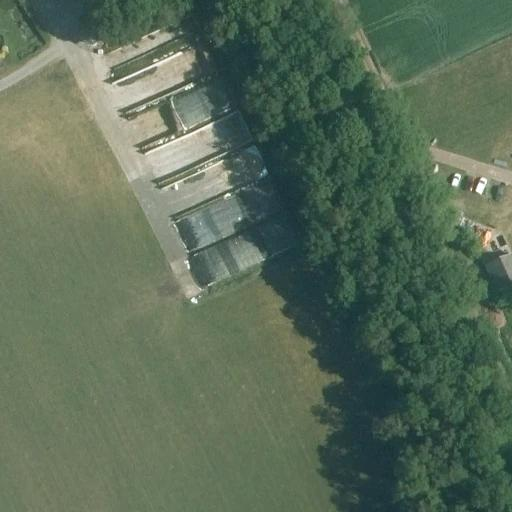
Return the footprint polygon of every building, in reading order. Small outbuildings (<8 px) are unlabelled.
[(124,80),(136,109),(237,66),(226,39),(164,66),(163,63),(124,80)] [(218,82),(228,109),(251,100),(242,74),(218,82)] [(211,87),(184,98),(195,124),(222,112),(211,87)] [(151,144),(188,132),(179,102),(142,113),(151,144)] [(228,121),(227,118),(170,141),(180,168),(264,135),(254,111),(228,121)] [(186,207),(284,174),(275,147),(177,180),(186,207)] [(318,231),(306,203),(256,224),(257,226),(205,248),(210,260),(267,236),(273,250),(318,231)] [(459,231),(463,220),(455,217),(451,228),(459,231)] [(511,298),(511,258),(483,271),(498,304),(511,298)]
